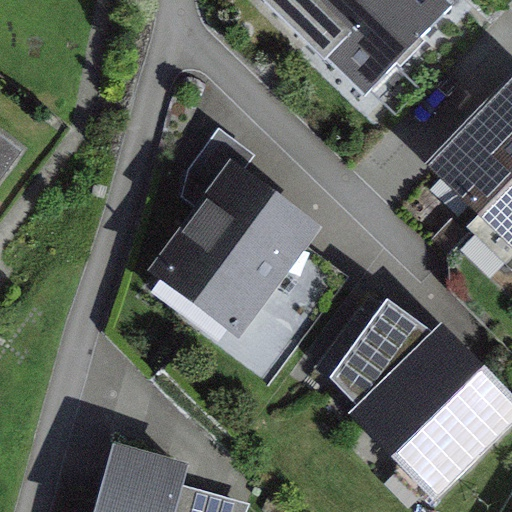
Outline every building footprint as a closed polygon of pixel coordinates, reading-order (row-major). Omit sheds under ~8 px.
[(451,0),(290,0),(373,80),(451,0)] [(511,83),(424,178),(511,260),(511,83)] [(333,206),(236,140),(148,269),(282,360),(347,266),(309,241),(333,206)] [(0,172),(14,155),(0,143),(0,172)] [(511,421),(511,417),(440,344),(359,423),(433,499),(511,421)] [(182,472),(120,455),(103,511),(240,511),(241,509),(177,491),(182,472)]
